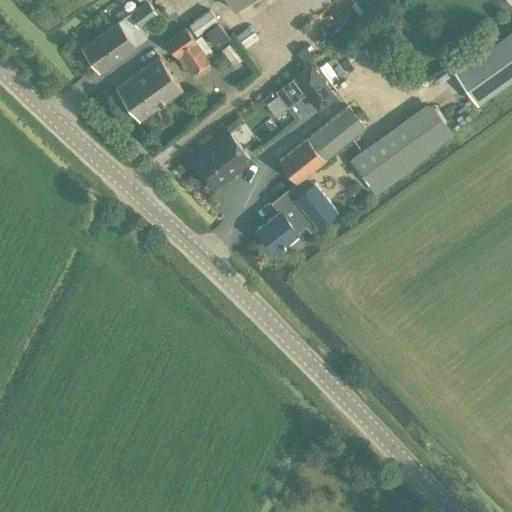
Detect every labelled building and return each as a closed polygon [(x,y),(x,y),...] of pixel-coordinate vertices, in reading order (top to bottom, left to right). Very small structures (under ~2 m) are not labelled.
[(248,0),(229,0),(235,9),(248,0)] [(143,4),(131,13),(140,26),(157,13),(148,1),(143,4)] [(197,35),(218,20),(210,9),(189,24),(197,35)] [(131,13),(83,45),(100,70),(101,70),(100,69),(148,36),(140,26),(131,13)] [(218,45),(230,36),(219,21),(207,30),(218,45)] [(192,74),(211,59),(209,56),(196,38),(186,26),(167,40),(192,74)] [(478,102),(511,77),(511,28),(454,70),(478,102)] [(201,34),(196,38),(209,56),(214,52),(201,34)] [(243,58),(230,42),(222,48),(234,65),(243,58)] [(304,59),(310,55),(305,46),(298,51),(304,59)] [(141,118),(183,88),(160,55),(117,86),(141,118)] [(307,92),(324,80),(312,64),(296,76),(307,92)] [(288,106),(307,92),(296,76),(276,90),(288,106)] [(435,99),(351,151),(373,188),(458,136),(435,99)] [(325,159),(366,127),(348,105),(279,159),(297,182),(308,173),(326,160),(325,159)] [(152,113),(142,120),(149,130),(158,123),(152,113)] [(192,160),(213,186),(250,156),(230,130),(192,160)] [(311,229),(337,209),(308,173),(297,182),(274,200),(282,210),(258,227),(276,249),(283,243),(285,245),(287,243),(288,243),(298,235),(296,233),(307,224),(311,229)]
